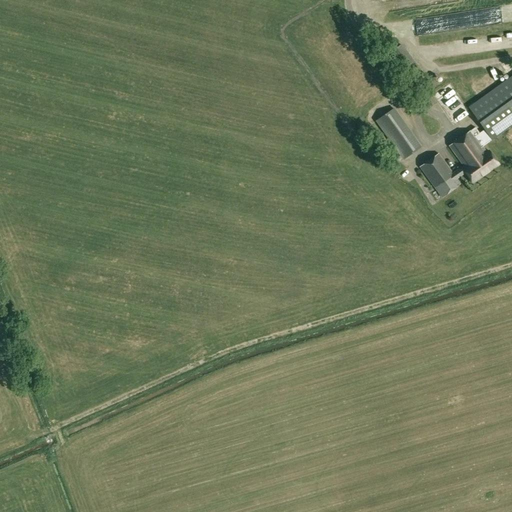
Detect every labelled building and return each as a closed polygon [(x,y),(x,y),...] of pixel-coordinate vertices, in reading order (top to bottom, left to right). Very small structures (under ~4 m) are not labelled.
[(447,58),(445,46),(421,50),(422,57),(429,56),(430,61),(447,58)] [(482,147),(511,125),(511,75),(468,107),(484,129),(475,136),(470,130),(449,145),(463,165),(452,173),(438,153),(420,167),(442,197),(460,184),(457,179),(466,172),(472,182),(498,163),(489,150),(486,152),(482,147)] [(454,122),(469,113),(462,100),(473,94),(465,80),(439,95),(454,122)] [(394,108),(377,120),(404,158),(421,146),(394,108)] [(462,126),(470,121),(466,115),(458,121),(462,126)]
